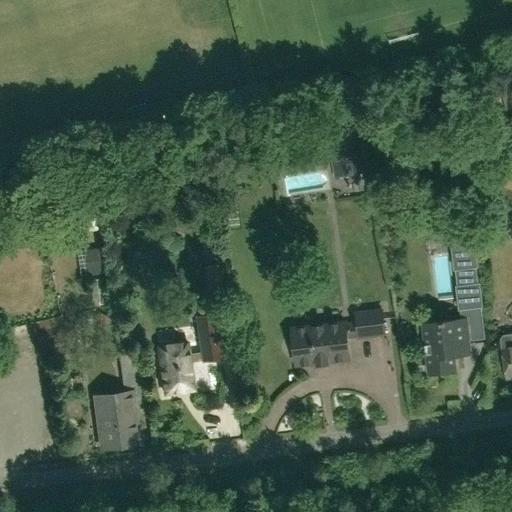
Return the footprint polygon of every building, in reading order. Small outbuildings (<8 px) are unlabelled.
[(300,164),(302,179),(337,174),(335,158),(300,164)] [(258,163),(237,168),(240,181),(261,176),(258,163)] [(63,207),(15,216),(17,226),(56,218),(56,222),(64,221),(64,217),(65,217),(63,207)] [(100,217),(88,219),(90,231),(102,229),(100,217)] [(467,266),(469,285),(457,286),(460,307),(481,305),(479,284),(477,284),(475,265),(477,265),(474,244),(453,246),(455,268),(467,266)] [(104,273),(100,247),(84,249),(88,275),(104,273)] [(201,264),(205,291),(222,288),(217,254),(205,255),(206,263),(201,264)] [(292,329),(296,365),(317,362),(317,364),(329,363),(328,361),(349,358),(347,336),(359,335),(359,337),(385,334),(382,310),(356,313),(358,326),(346,327),(345,323),(292,329)] [(158,347),(165,394),(193,391),(190,363),(222,359),(221,356),(215,313),(193,315),(199,351),(188,353),(187,343),(158,347)] [(60,314),(32,322),(40,350),(66,343),(65,338),(66,338),(60,314)] [(423,324),(429,373),(456,370),(454,355),(458,355),(462,350),(467,354),(470,353),(466,319),(423,324)] [(501,338),(507,378),(511,376),(511,333),(504,334),(501,338)] [(118,352),(122,395),(95,398),(102,448),(137,443),(132,405),(145,403),(139,350),(118,352)] [(71,387),(84,386),(83,377),(70,378),(64,378),(65,388),(71,388),(71,387)]
